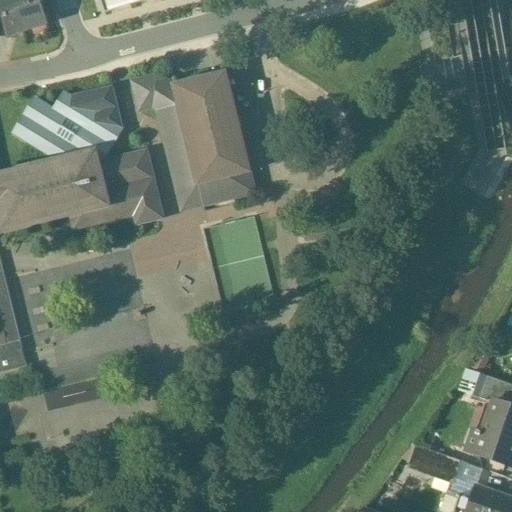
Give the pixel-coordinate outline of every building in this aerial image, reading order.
[(37,0),(0,0),(0,24),(4,36),(27,29),(26,26),(44,20),(37,0)] [(103,0),(107,10),(138,0),(103,0)] [(508,73),(498,0),(462,0),(465,21),(449,23),(456,72),(472,70),(482,150),(506,147),(497,75),(508,73)] [(224,73),(174,85),(173,85),(152,91),(157,112),(181,212),(254,194),(249,174),(249,173),(238,128),(241,127),(239,118),(236,118),(224,73)] [(157,76),(131,83),(138,112),(152,109),(157,112),(152,91),(173,85),(157,76)] [(13,135),(56,162),(95,152),(98,164),(101,163),(122,129),(112,88),(71,98),(65,94),(54,111),(35,99),(13,135)] [(56,162),(0,174),(0,232),(69,217),(73,231),(94,226),(97,235),(162,219),(146,152),(101,163),(98,164),(95,152),(56,162)] [(0,319),(6,346),(0,347),(0,374),(25,368),(0,266),(0,319)] [(477,360),(476,360),(475,361),(476,361),(472,369),(480,373),(485,364),(477,360)] [(511,386),(484,377),(476,398),(492,403),(492,402),(511,408),(511,386)] [(511,408),(492,402),(492,403),(481,434),(473,431),(466,452),(511,467),(511,408)] [(461,463),(418,448),(412,465),(455,480),(461,463)] [(508,511),(511,502),(511,499),(476,487),(471,501),(459,496),(458,501),(457,501),(452,511),(508,511)] [(459,496),(447,492),(439,511),(452,511),(457,501),(458,501),(459,496)]
